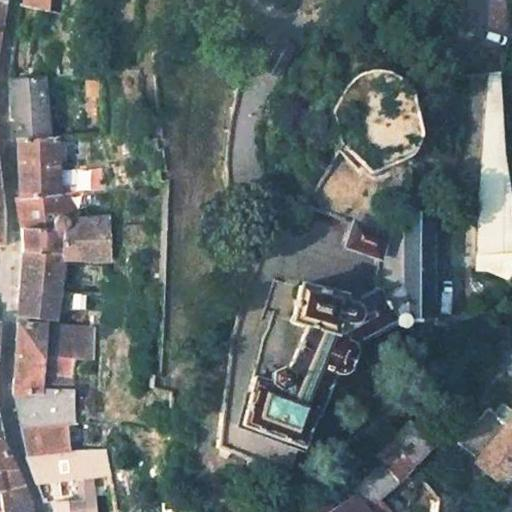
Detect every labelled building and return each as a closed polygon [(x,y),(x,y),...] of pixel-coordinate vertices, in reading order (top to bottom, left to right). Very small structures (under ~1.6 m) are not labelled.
[(48,12),(48,0),(22,0),(22,7),(48,12)] [(275,72),(288,48),(280,44),(266,67),(275,72)] [(505,175),(497,71),(485,72),(478,179),(505,175)] [(48,138),(43,77),(7,80),(8,118),(13,119),(15,140),(48,138)] [(410,139),(406,94),(375,97),(380,143),(410,139)] [(61,194),(57,137),(48,138),(15,140),(17,198),(61,194)] [(103,192),(102,170),(88,171),(90,193),(103,192)] [(511,251),(511,233),(505,175),(478,179),(473,248),(472,255),(511,251)] [(429,319),(432,210),(406,209),(407,184),(392,219),(352,221),(348,244),(376,256),(375,288),(357,302),(297,284),(286,321),(303,326),(289,370),(279,366),(269,371),(266,380),(251,375),(228,448),(287,470),(297,447),(302,449),(313,417),(317,417),(334,373),(336,374),(340,374),(343,372),(345,371),(354,347),(353,343),(351,339),(391,320),(392,322),(394,324),(396,326),(398,326),(401,326),(403,325),(406,320),(429,319)] [(432,210),(432,194),(423,193),(424,185),(407,184),(406,209),(432,210)] [(71,221),(69,193),(61,194),(17,198),(13,199),(20,232),(20,254),(62,254),(62,222),(71,221)] [(109,260),(109,218),(100,219),(101,260),(109,260)] [(101,260),(100,219),(71,221),(62,222),(62,254),(62,260),(101,260)] [(55,321),(62,260),(62,254),(20,254),(17,323),(45,326),(46,321),(55,321)] [(511,257),(503,283),(504,284),(509,286),(511,285),(511,257)] [(94,360),(96,331),(45,326),(17,323),(13,395),(40,392),(72,392),(74,359),(94,360)] [(13,395),(19,427),(66,424),(74,423),(72,392),(40,392),(13,395)] [(511,471),(511,406),(510,409),(501,402),(493,411),(487,406),(456,442),(473,458),(470,461),(499,487),(511,471)] [(429,445),(407,418),(390,437),(412,465),(429,445)] [(69,454),(66,424),(19,427),(26,458),(69,454)] [(412,465),(390,437),(372,456),(378,462),(346,489),(362,510),(378,497),(394,483),(412,465)] [(29,511),(27,499),(3,442),(0,441),(0,503),(1,511),(29,511)] [(109,477),(104,450),(69,454),(26,458),(35,485),(109,477)] [(346,489),(338,479),(290,511),(362,511),(362,510),(346,489)] [(387,511),(390,510),(378,497),(362,510),(362,511),(387,511)] [(80,511),(79,501),(53,503),(52,511),(80,511)]
